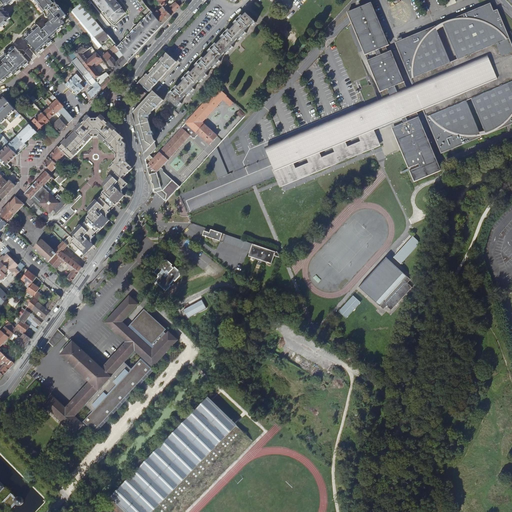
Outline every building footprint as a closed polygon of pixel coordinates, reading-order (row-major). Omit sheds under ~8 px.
[(0,0),(0,84),(8,77),(8,78),(13,73),(16,75),(21,70),(20,69),(23,67),(24,68),(29,63),(15,47),(9,52),(10,53),(7,56),(5,58),(2,60),(5,64),(0,68),(0,28),(11,18),(6,13),(4,10),(2,8),(5,5),(6,7),(9,4),(10,5),(13,3),(15,1),(15,0),(34,0),(47,15),(50,19),(52,21),(42,30),(39,27),(36,29),(35,31),(34,32),(31,34),(31,33),(25,38),(39,54),(44,49),(44,48),(46,46),(47,46),(52,42),(50,39),(56,35),(55,34),(63,27),(62,25),(63,25),(64,25),(64,24),(64,23),(64,22),(60,18),(64,14),(58,6),(57,7),(51,0),(0,0)] [(96,0),(100,4),(99,5),(104,12),(110,18),(111,17),(115,22),(125,14),(121,9),(122,8),(115,0),(96,0)] [(157,0),(164,7),(171,16),(180,7),(176,3),(169,9),(167,6),(168,5),(165,2),(167,0),(157,0)] [(386,47),(389,46),(372,3),(348,13),(365,56),(367,55),(373,52),(386,47)] [(69,14),(98,49),(109,38),(81,4),(69,14)] [(325,168),(327,167),(322,159),(321,160),(321,159),(322,158),(319,153),(333,148),(335,153),(336,152),(336,153),(335,154),(337,163),(340,162),(343,161),(345,160),(348,159),(351,158),(353,156),(348,148),(347,149),(347,148),(345,142),(359,137),(361,142),(362,142),(362,143),(361,143),(363,152),(379,145),(374,138),(373,138),(373,137),(371,132),(393,123),(404,149),(401,151),(414,182),(441,171),(417,113),(423,110),(441,154),(481,137),(463,94),(468,92),(486,135),(511,124),(511,45),(498,11),(494,12),(490,4),(443,24),(462,71),(455,74),(435,27),(396,43),(415,90),(408,93),(394,56),(391,51),(388,53),(369,61),(367,61),(370,66),(377,85),(383,99),(265,148),(271,161),(272,164),(273,166),(275,171),(293,164),(307,158),(309,164),(310,163),(310,164),(309,165),(311,174),(314,173),(317,172),(319,171),(322,170),(325,168)] [(162,25),(163,25),(168,20),(171,16),(164,7),(160,10),(163,15),(162,16),(158,12),(155,14),(154,12),(152,13),(162,25)] [(152,13),(142,24),(141,22),(137,27),(135,30),(134,29),(130,33),(126,38),(117,48),(122,55),(128,61),(133,57),(137,52),(136,51),(137,49),(139,50),(141,48),(142,46),(143,45),(142,44),(148,38),(149,39),(150,38),(151,37),(154,35),(152,34),(156,29),(157,30),(158,29),(162,25),(152,13)] [(223,40),(218,45),(216,43),(213,46),(215,48),(213,51),(211,49),(208,52),(210,54),(205,60),(203,57),(200,60),(203,62),(200,65),(198,63),(195,66),(197,68),(192,73),(190,71),(187,74),(190,76),(187,79),(185,77),(182,80),(184,82),(179,88),(177,86),(174,88),(176,90),(174,93),(172,91),(169,94),(172,96),(169,99),(176,106),(178,108),(182,103),(180,102),(181,100),(186,95),(188,97),(195,89),(193,88),(195,86),(199,81),(201,83),(208,75),(206,74),(207,72),(212,67),(214,69),(221,61),(219,59),(221,58),(225,53),(227,55),(234,47),(232,45),(233,44),(238,39),(240,41),(246,34),(244,32),(246,30),(251,25),(253,27),(257,23),(247,14),(244,17),(242,15),(239,18),(242,20),(239,23),(237,21),(234,23),(236,25),(231,31),(229,29),(226,32),(229,34),(226,37),(224,35),(221,38),(223,40)] [(92,47),(88,43),(73,54),(77,59),(82,65),(88,60),(83,54),(92,47)] [(115,70),(117,73),(123,66),(128,61),(122,55),(117,48),(115,46),(111,49),(116,54),(115,55),(120,60),(119,62),(115,58),(115,59),(114,57),(113,58),(108,52),(104,56),(115,70)] [(386,47),(373,52),(367,55),(369,61),(388,53),(386,47)] [(88,60),(82,65),(87,71),(88,71),(96,80),(100,77),(92,67),(101,59),(97,53),(88,60)] [(167,53),(144,78),(140,82),(142,84),(150,92),(159,82),(162,79),(166,74),(169,71),(177,62),(175,60),(167,53)] [(87,82),(86,83),(90,87),(88,89),(88,90),(89,91),(87,94),(92,99),(102,89),(103,90),(104,88),(112,81),(116,77),(112,72),(108,76),(106,73),(100,77),(96,80),(88,71),(87,71),(82,65),(77,59),(74,61),(73,62),(72,62),(84,78),(87,81),(87,82)] [(76,76),(66,85),(69,88),(70,87),(77,95),(84,89),(81,85),(82,83),(81,82),(82,81),(76,76)] [(218,88),(148,164),(147,166),(149,174),(150,175),(149,176),(151,179),(152,180),(152,181),(152,182),(153,183),(152,184),(153,188),(154,189),(154,190),(154,192),(163,190),(166,186),(171,181),(169,177),(163,172),(163,169),(161,167),(190,135),(193,137),(195,137),(198,134),(209,144),(217,136),(202,121),(226,95),(218,88)] [(134,113),(134,115),(144,154),(147,151),(150,148),(155,142),(156,141),(155,140),(153,135),(154,134),(153,131),(152,131),(149,119),(150,116),(148,115),(151,112),(152,112),(156,108),(158,106),(161,104),(164,100),(159,96),(154,91),(134,113)] [(0,104),(0,134),(1,133),(6,128),(2,124),(6,119),(11,123),(21,114),(6,99),(0,105),(0,104)] [(51,106),(57,113),(59,111),(69,122),(70,123),(71,122),(74,119),(73,118),(57,100),(51,106),(47,102),(46,103),(50,107),(51,106)] [(41,112),(43,113),(49,120),(55,114),(57,113),(51,106),(50,107),(45,112),(43,110),(41,112)] [(43,113),(34,122),(40,129),(49,120),(43,113)] [(67,138),(58,148),(69,158),(71,160),(91,138),(98,138),(108,147),(109,146),(113,150),(112,151),(115,154),(116,160),(112,164),(114,165),(110,169),(114,172),(115,173),(112,177),(110,176),(102,185),(103,187),(103,191),(106,194),(120,207),(122,206),(118,203),(124,196),(122,195),(122,191),(124,189),(123,187),(126,184),(122,180),(121,179),(124,175),(126,177),(131,171),(131,168),(126,163),(125,145),(121,142),(123,139),(119,136),(120,134),(101,116),(97,120),(95,120),(91,120),(87,116),(67,138)] [(53,125),(60,133),(63,130),(67,126),(66,125),(60,119),(53,125)] [(30,124),(17,136),(24,144),(37,132),(30,124)] [(178,124),(168,135),(170,138),(181,126),(178,124)] [(15,153),(17,155),(22,150),(26,146),(24,144),(17,136),(10,143),(4,138),(1,142),(4,145),(6,144),(15,153)] [(0,162),(2,164),(4,162),(8,165),(12,160),(17,155),(15,153),(6,144),(4,145),(1,142),(0,140),(0,162)] [(348,148),(353,156),(363,152),(361,143),(362,143),(362,142),(361,142),(347,148),(347,149),(348,148)] [(53,153),(49,157),(58,166),(60,167),(62,165),(59,162),(63,157),(67,161),(69,158),(58,148),(53,153)] [(209,157),(218,179),(227,174),(217,148),(209,157)] [(322,159),(327,167),(337,163),(335,154),(336,153),(336,152),(335,153),(322,158),(321,159),(321,160),(322,159)] [(44,164),(52,172),(58,166),(49,157),(45,162),(44,164)] [(293,164),(275,171),(277,176),(281,186),(311,174),(309,165),(310,164),(310,163),(309,164),(295,169),(293,164)] [(46,171),(41,178),(37,182),(64,207),(68,203),(59,194),(56,197),(51,193),(53,191),(46,184),(52,177),(46,171)] [(64,171),(55,180),(60,185),(69,176),(66,173),(64,171)] [(0,184),(9,193),(15,185),(14,184),(13,183),(10,181),(8,183),(0,175),(0,184)] [(69,176),(61,186),(69,194),(78,184),(69,176)] [(25,194),(41,210),(44,207),(51,214),(56,209),(59,212),(64,207),(37,182),(30,188),(25,194)] [(0,189),(1,190),(0,191),(0,197),(3,200),(6,196),(9,193),(0,184),(0,189)] [(167,194),(166,196),(166,197),(167,198),(168,200),(174,193),(170,190),(167,194)] [(102,199),(112,209),(115,206),(119,209),(120,207),(106,194),(102,199)] [(4,209),(0,213),(0,216),(7,223),(24,205),(16,197),(14,200),(11,203),(10,203),(4,209)] [(93,209),(107,224),(109,222),(107,219),(107,215),(112,209),(102,199),(98,203),(93,209)] [(95,200),(87,210),(89,212),(88,212),(88,213),(89,213),(93,209),(98,203),(95,200)] [(88,219),(83,225),(93,235),(99,230),(100,231),(107,224),(93,209),(89,213),(88,213),(88,216),(86,218),(88,219)] [(74,237),(74,239),(73,239),(72,239),(87,253),(94,246),(92,244),(92,240),(94,238),(92,237),(93,235),(83,225),(81,227),(79,226),(72,234),(74,237)] [(86,289),(89,293),(116,263),(119,266),(151,229),(146,225),(112,260),(109,257),(103,264),(106,266),(86,289)] [(203,236),(220,241),(222,234),(211,230),(210,233),(204,231),(203,236)] [(222,234),(220,241),(242,249),(245,242),(222,234)] [(414,236),(394,257),(401,264),(421,243),(414,236)] [(68,246),(82,258),(81,259),(84,261),(85,260),(83,258),(87,253),(72,239),(69,237),(64,243),(68,246)] [(55,251),(42,239),(34,248),(49,262),(56,254),(54,252),(55,251)] [(82,268),(62,252),(68,246),(64,243),(63,242),(55,251),(54,252),(56,254),(49,262),(56,269),(61,263),(64,260),(65,261),(66,262),(69,264),(70,265),(79,272),(82,268)] [(245,242),(242,249),(250,252),(253,245),(253,244),(245,242)] [(250,252),(248,257),(271,264),(274,256),(280,258),(278,253),(270,250),(270,251),(264,249),(264,248),(256,245),(256,246),(253,245),(250,252)] [(6,247),(0,252),(0,253),(3,256),(4,257),(7,254),(8,254),(11,251),(6,247)] [(0,260),(2,262),(6,266),(13,259),(8,254),(7,254),(4,257),(3,256),(0,258),(0,260)] [(407,277),(386,258),(359,288),(379,307),(380,306),(384,309),(386,306),(391,311),(395,306),(394,305),(396,303),(397,304),(406,294),(405,293),(406,292),(407,293),(411,288),(406,284),(409,281),(406,278),(407,277)] [(18,265),(13,259),(6,266),(11,272),(16,276),(19,272),(16,270),(16,269),(15,268),(18,265)] [(18,265),(15,268),(16,269),(16,270),(19,272),(25,266),(22,263),(22,262),(22,261),(21,261),(18,265)] [(0,263),(0,279),(2,281),(11,272),(6,266),(2,262),(0,263)] [(160,267),(156,272),(160,276),(155,281),(159,285),(160,284),(166,289),(180,274),(169,263),(163,263),(160,267)] [(67,272),(70,269),(71,271),(73,272),(70,275),(68,278),(71,282),(72,282),(76,277),(79,272),(70,265),(68,268),(66,271),(67,272)] [(29,271),(22,280),(30,286),(36,277),(32,273),(29,271)] [(30,286),(24,294),(33,300),(34,298),(38,292),(30,286)] [(0,303),(2,305),(6,300),(9,296),(0,287),(0,303)] [(49,288),(43,296),(42,297),(44,298),(50,290),(49,288)] [(38,292),(34,298),(39,302),(42,297),(43,296),(38,292)] [(56,293),(45,307),(51,312),(61,298),(61,297),(56,293)] [(6,300),(15,308),(18,303),(12,298),(14,297),(11,294),(9,296),(6,300)] [(347,318),(361,302),(354,295),(339,311),(347,318)] [(126,342),(102,368),(73,341),(60,355),(90,382),(66,408),(54,397),(45,406),(75,433),(84,424),(75,416),(86,405),(99,390),(99,391),(112,377),(112,376),(124,363),(135,351),(153,367),(157,363),(165,370),(172,362),(164,355),(167,352),(170,355),(177,348),(174,345),(178,340),(169,331),(166,334),(153,349),(129,327),(123,322),(139,304),(130,296),(104,323),(126,342)] [(202,299),(183,309),(188,318),(206,308),(202,299)] [(39,302),(33,310),(35,311),(37,313),(43,306),(39,302)] [(43,306),(37,313),(45,320),(47,316),(51,312),(45,307),(43,306)] [(28,308),(20,320),(21,320),(25,323),(30,316),(31,314),(30,312),(32,309),(29,307),(28,308)] [(166,329),(144,310),(129,327),(153,349),(166,334),(166,329)] [(37,313),(33,319),(40,326),(42,323),(45,320),(37,313)] [(16,327),(23,332),(24,333),(29,327),(35,332),(38,329),(31,325),(30,326),(25,323),(21,320),(16,327)] [(9,337),(24,348),(28,343),(31,338),(24,333),(21,337),(20,338),(14,334),(17,329),(10,322),(8,324),(2,331),(9,337)] [(48,342),(53,347),(65,336),(58,329),(48,342)] [(9,337),(2,331),(1,332),(0,330),(0,348),(2,346),(4,343),(9,337)] [(6,362),(0,368),(0,371),(3,374),(8,369),(14,363),(5,355),(2,359),(3,360),(6,362)] [(94,431),(151,369),(141,360),(132,370),(124,363),(112,376),(112,377),(99,391),(99,390),(86,405),(93,411),(84,422),(94,431)] [(172,362),(165,370),(167,372),(174,364),(172,362)] [(122,511),(152,511),(237,425),(235,422),(212,399),(210,398),(110,500),(122,511)] [(16,501),(16,502),(16,503),(17,504),(18,505),(19,505),(20,505),(21,505),(22,505),(23,504),(23,503),(24,502),(24,501),(24,500),(24,499),(23,498),(22,497),(21,497),(20,497),(19,497),(18,497),(17,498),(16,499),(16,500),(16,501)]
